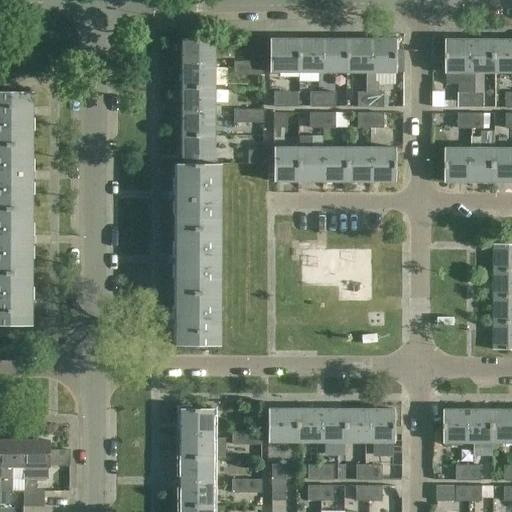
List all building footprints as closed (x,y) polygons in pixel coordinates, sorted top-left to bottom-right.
[(181,64),(213,64),(213,39),(181,39),(181,64)] [(294,39),(269,39),(269,72),(294,72),(294,39)] [(294,39),(294,72),(319,72),(319,39),(294,39)] [(319,72),(344,72),(344,39),(319,39),(319,72)] [(369,92),(369,39),(344,39),(344,72),(365,73),(365,92),(357,92),(357,107),(370,107),(370,92),(369,92)] [(370,92),(370,107),(383,107),(383,92),(378,92),(378,83),(375,83),(375,73),(395,73),(395,40),(369,39),(369,92),(370,92)] [(511,39),(498,40),(498,73),(511,73),(511,39)] [(473,92),(473,73),(473,40),(447,40),(447,84),(459,84),(459,108),(473,108),(473,92)] [(473,40),(473,73),(498,73),(498,40),(473,40)] [(249,75),(249,62),(234,62),(234,75),(249,75)] [(249,75),(264,75),(264,62),(249,62),(249,75)] [(213,89),(213,64),(181,64),(181,89),(213,89)] [(213,113),(213,89),(181,89),(181,113),(213,113)] [(0,91),(0,149),(31,150),(31,92),(0,91)] [(273,107),(286,107),(286,92),(273,92),(273,107)] [(322,107),(322,92),(309,92),(309,107),(322,107)] [(334,92),(322,92),(322,107),(334,107),(334,92)] [(473,92),(473,108),(484,108),(485,92),(473,92)] [(248,122),(248,109),(234,109),(234,122),(248,122)] [(248,122),(263,122),(263,109),(248,109),(248,122)] [(286,128),(286,112),(273,112),(273,128),(286,128)] [(213,138),(213,113),(181,113),(181,138),(213,138)] [(322,128),(322,113),(309,113),(309,128),(322,128)] [(334,113),(322,113),(322,128),(334,128),(334,113)] [(370,129),(370,113),(357,113),(357,128),(370,129)] [(383,113),(370,113),(370,129),(383,129),(383,113)] [(458,128),(472,128),(472,113),(458,113),(458,128)] [(472,148),(471,148),(471,182),(495,182),(495,148),(481,148),(481,128),(484,128),(484,113),(472,113),(472,128),(472,148)] [(297,147),(297,181),(321,181),(321,147),(321,136),(311,136),(311,147),(297,147)] [(213,163),(213,138),(181,138),(181,163),(213,163)] [(297,147),(273,147),(273,181),(297,181),(297,147)] [(345,147),(321,147),(321,181),(345,181),(345,147)] [(370,147),(345,147),(345,181),(369,182),(370,147)] [(370,147),(369,182),(394,182),(394,147),(370,147)] [(511,147),(495,148),(495,182),(511,182),(511,147)] [(447,182),(471,182),(471,148),(447,148),(447,182)] [(0,207),(31,208),(31,150),(0,149),(0,207)] [(263,163),(262,150),(248,150),(248,164),(263,163)] [(219,163),(213,163),(181,163),(174,163),(174,224),(219,224),(219,163)] [(0,207),(0,265),(31,266),(31,208),(0,207)] [(174,224),(174,284),(219,285),(219,224),(174,224)] [(494,271),(511,271),(511,244),(494,244),(494,271)] [(0,324),(30,325),(31,266),(0,265),(0,324)] [(511,297),(511,271),(494,271),(494,297),(511,297)] [(219,285),(174,284),(173,345),(219,346),(219,285)] [(511,323),(511,297),(494,297),(494,324),(511,323)] [(511,323),(494,324),(493,350),(511,350),(511,323)] [(179,434),(212,434),(212,409),(179,409),(179,434)] [(267,442),(293,442),(293,409),(267,409),(267,442)] [(318,409),(293,409),(293,442),(318,442),(318,409)] [(318,442),(343,443),(343,409),(318,409),(318,442)] [(343,443),(368,443),(368,409),(343,409),(343,443)] [(393,409),(368,409),(368,443),(393,443),(393,409)] [(445,443),(471,443),(471,410),(445,410),(445,443)] [(471,443),(496,443),(496,410),(471,410),(471,443)] [(496,443),(511,443),(511,410),(496,410),(496,443)] [(232,445),(247,445),(247,432),(232,432),(232,445)] [(262,432),(247,432),(247,445),(261,445),(262,432)] [(179,459),(212,459),(212,434),(179,434),(179,459)] [(24,440),(0,440),(0,467),(0,478),(12,478),(12,467),(24,467),(24,440)] [(24,467),(24,478),(24,506),(44,506),(44,490),(36,490),(36,467),(48,467),(48,440),(24,440),(24,467)] [(212,484),(212,459),(179,459),(179,484),(212,484)] [(456,480),(469,480),(469,464),(456,464),(456,480)] [(482,464),(469,464),(469,480),(482,480),(482,464)] [(272,465),(271,480),(285,480),(285,465),(272,465)] [(320,480),(320,465),(308,465),(307,480),(320,480)] [(333,465),(320,465),(320,480),(333,480),(333,465)] [(356,480),(368,480),(369,465),(356,465),(356,480)] [(381,465),(369,465),(368,480),(381,480),(381,465)] [(12,478),(0,478),(0,506),(0,509),(6,509),(6,491),(13,491),(12,478)] [(231,493),(246,493),(246,480),(231,480),(231,493)] [(261,480),(246,480),(246,493),(261,493),(261,480)] [(179,508),(212,508),(212,484),(179,484),(179,508)] [(469,501),(469,485),(456,485),(456,501),(469,501)] [(482,485),(469,485),(469,501),(482,500),(482,485)] [(271,500),(285,501),(294,501),(295,486),(271,486),(271,500)] [(320,501),(320,486),(307,486),(307,501),(320,501)] [(333,486),(320,486),(320,501),(333,501),(333,486)] [(356,501),(368,501),(368,486),(356,486),(356,501)] [(381,486),(368,486),(368,501),(381,501),(381,486)]
